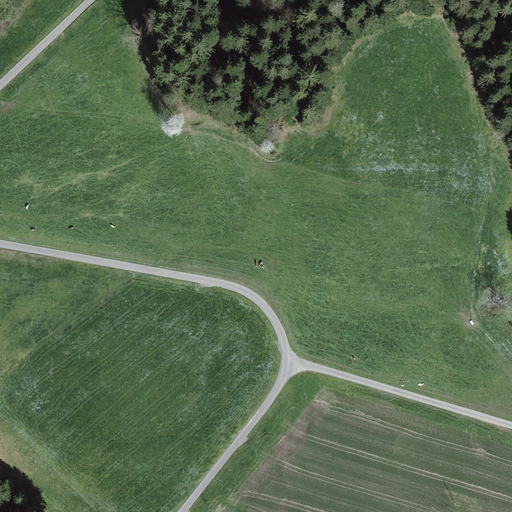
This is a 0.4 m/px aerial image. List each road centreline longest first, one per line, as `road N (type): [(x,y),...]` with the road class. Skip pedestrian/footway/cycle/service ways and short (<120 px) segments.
road 1 (track): [(0,243),(221,283),(249,293),(274,319),(285,357),(278,385),(181,511)]
road 2 (track): [(285,357),(511,426)]
road 3 (track): [(90,0),(0,85)]
